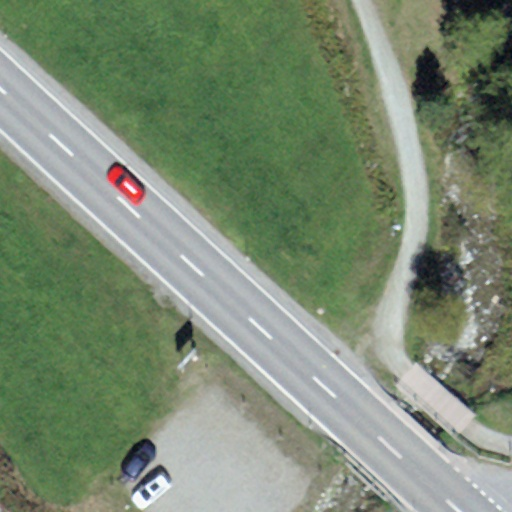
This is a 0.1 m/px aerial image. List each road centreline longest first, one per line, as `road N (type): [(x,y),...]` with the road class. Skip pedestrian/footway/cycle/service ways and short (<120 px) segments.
road 1 (primary): [(460,511),(0,88)]
road 2 (track): [(363,0),(418,193),(393,359),(464,428),(511,446)]
